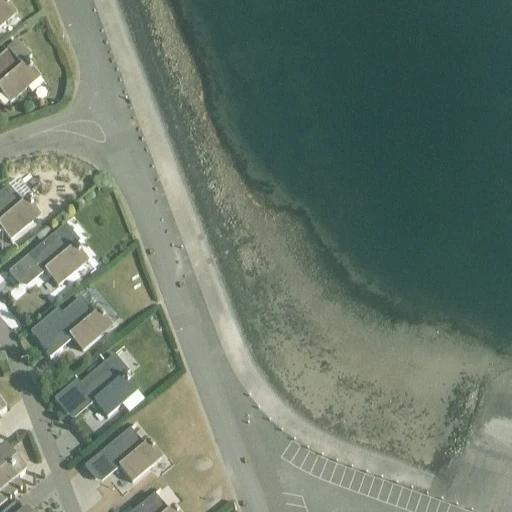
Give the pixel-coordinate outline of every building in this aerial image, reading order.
[(0,30),(17,16),(4,1),(0,4),(0,30)] [(40,80),(28,65),(31,62),(16,45),(0,58),(0,93),(10,105),(40,80)] [(41,217),(28,202),(32,198),(18,181),(0,196),(0,230),(10,243),(41,217)] [(58,289),(88,263),(76,248),(70,252),(56,235),(8,275),(18,287),(36,272),(42,278),(46,274),(58,289)] [(58,312),(31,335),(45,352),(48,355),(46,357),(49,361),(72,342),(82,354),(113,328),(100,313),(95,318),(81,301),(62,316),(58,312)] [(137,394),(125,379),(130,376),(115,358),(80,387),(77,383),(54,402),(71,422),(75,422),(95,405),(107,419),(137,394)] [(120,471),(132,485),(162,459),(150,444),(144,448),(130,431),(85,470),(95,482),(111,468),(116,474),(120,471)] [(16,483),(27,474),(7,451),(0,456),(0,509),(23,490),(16,483)] [(176,511),(174,509),(170,511),(167,511),(155,497),(136,511),(176,511)]
